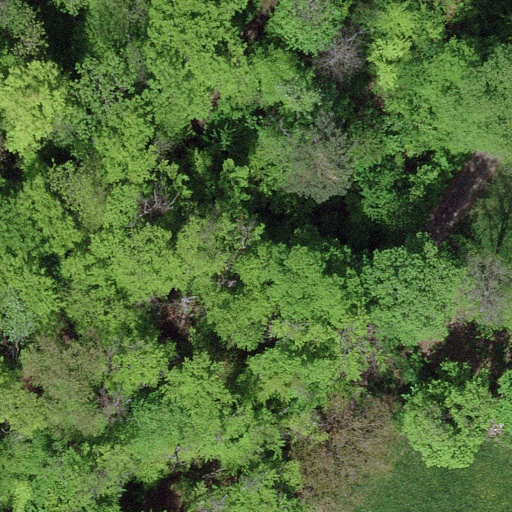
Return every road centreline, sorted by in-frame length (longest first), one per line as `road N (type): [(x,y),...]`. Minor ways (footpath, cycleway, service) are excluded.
road 1 (track): [(0,375),(258,0)]
road 2 (track): [(511,122),(443,232),(318,511)]
